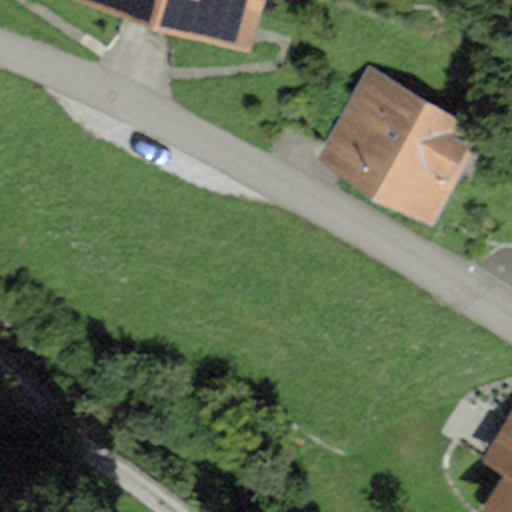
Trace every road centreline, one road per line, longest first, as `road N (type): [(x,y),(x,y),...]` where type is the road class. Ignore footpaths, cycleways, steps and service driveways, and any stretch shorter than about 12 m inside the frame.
road 1 (residential): [(511,314),(149,109),(0,47)]
road 2 (residential): [(0,363),(96,454),(175,511)]
